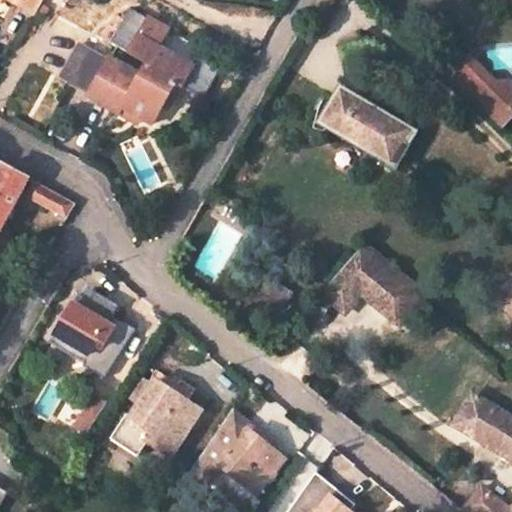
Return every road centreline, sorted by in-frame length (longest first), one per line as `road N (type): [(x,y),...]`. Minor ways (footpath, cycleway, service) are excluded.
road 1 (residential): [(437,511),(146,276)]
road 2 (residential): [(146,276),(303,0)]
road 3 (residential): [(88,230),(0,362)]
road 4 (residential): [(0,147),(88,194),(88,230)]
